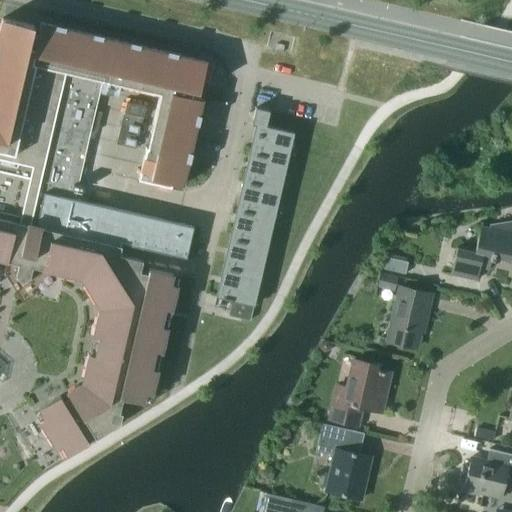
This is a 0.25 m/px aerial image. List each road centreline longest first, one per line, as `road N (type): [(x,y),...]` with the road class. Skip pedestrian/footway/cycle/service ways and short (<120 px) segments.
road 1 (residential): [(511,326),(441,375),(408,511)]
road 2 (tertiary): [(511,62),(305,12)]
